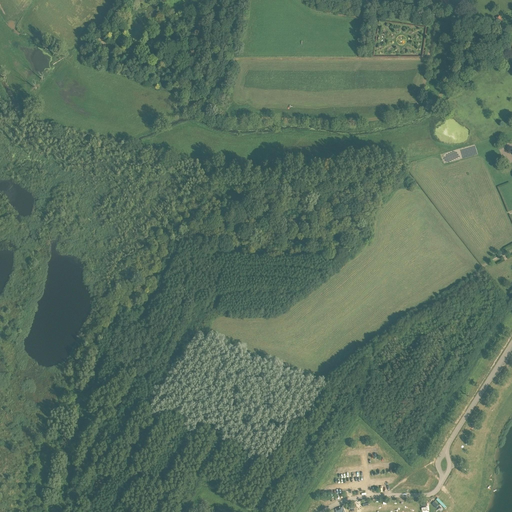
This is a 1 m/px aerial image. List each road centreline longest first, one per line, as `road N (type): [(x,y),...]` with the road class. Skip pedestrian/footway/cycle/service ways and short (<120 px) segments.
road 1 (unclassified): [(442,479),(429,495),(368,496),(323,511)]
road 2 (unclassified): [(511,343),(445,449)]
